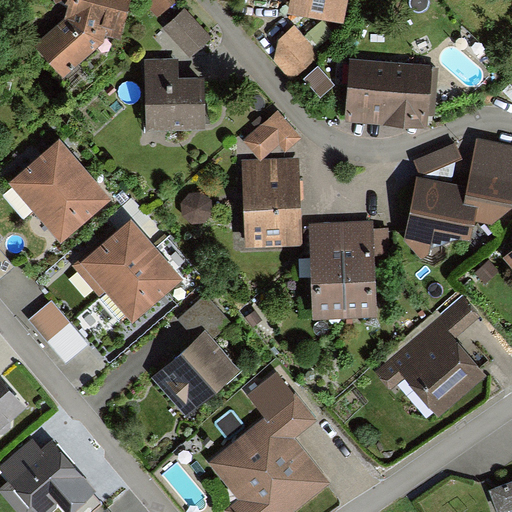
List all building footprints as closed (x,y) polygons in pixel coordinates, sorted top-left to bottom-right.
[(120,36),(128,0),(69,0),(64,14),(33,40),(62,74),(106,38),(107,33),(120,36)] [(157,13),(172,0),(147,0),(146,1),(157,13)] [(288,0),(287,8),(344,19),(347,0),(288,0)] [(162,24),(190,55),(213,35),(185,4),(162,24)] [(321,52),(295,23),(280,35),(274,57),(292,77),(321,52)] [(146,57),(148,126),(207,125),(205,72),(179,72),(179,56),(146,57)] [(429,68),(353,62),(348,119),(425,126),(429,68)] [(277,108),(243,137),(261,158),(279,142),(285,148),(301,135),(277,108)] [(9,175),(37,207),(85,164),(59,133),(9,175)] [(405,234),(422,254),(428,248),(429,245),(466,232),(471,233),(475,215),(492,218),(511,199),(511,142),(476,135),(467,182),(417,172),(405,234)] [(456,138),(414,156),(419,170),(424,172),(463,155),(456,138)] [(245,242),(303,240),(300,157),(243,159),(245,242)] [(111,193),(85,164),(37,207),(63,236),(111,193)] [(99,294),(108,287),(158,243),(131,211),(72,262),(99,294)] [(372,219),(341,221),(345,310),(376,308),(372,219)] [(314,312),(345,310),(341,221),(310,222),(314,312)] [(182,272),(158,243),(108,287),(132,315),(182,272)] [(0,250),(0,273),(12,264),(0,250)] [(156,376),(187,411),(235,369),(207,338),(225,322),(203,297),(179,318),(198,340),(156,376)] [(404,372),(435,408),(478,371),(449,337),(474,315),(460,299),(376,372),(388,386),(404,372)] [(67,359),(84,345),(48,303),(31,317),(67,359)] [(268,417),(211,464),(241,500),(227,511),(285,511),(323,481),(287,437),(309,419),(273,376),(250,394),(268,417)] [(0,426),(21,409),(0,383),(0,426)] [(34,511),(38,509),(39,510),(48,511),(56,503),(57,496),(84,473),(52,437),(41,447),(33,437),(0,465),(10,477),(0,485),(0,488),(20,511),(34,511)] [(511,476),(490,485),(499,508),(511,503),(511,476)]
